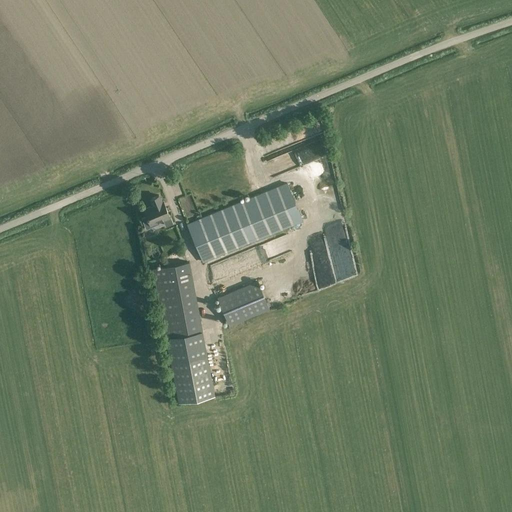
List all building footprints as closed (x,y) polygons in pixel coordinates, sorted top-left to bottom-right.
[(314,144),(288,155),(293,168),(320,157),(314,144)] [(302,220),(287,183),(187,224),(202,261),(302,220)] [(161,202),(159,195),(150,199),(153,205),(144,209),(150,224),(164,218),(167,226),(173,223),(170,217),(163,201),(161,202)] [(289,238),(205,267),(209,281),(294,252),(289,238)] [(308,252),(322,288),(361,273),(347,240),(332,246),(331,243),(308,252)] [(202,330),(189,262),(153,269),(166,337),(202,330)] [(268,309),(257,281),(217,298),(229,325),(268,309)] [(171,361),(179,402),(214,395),(206,354),(171,361)]
